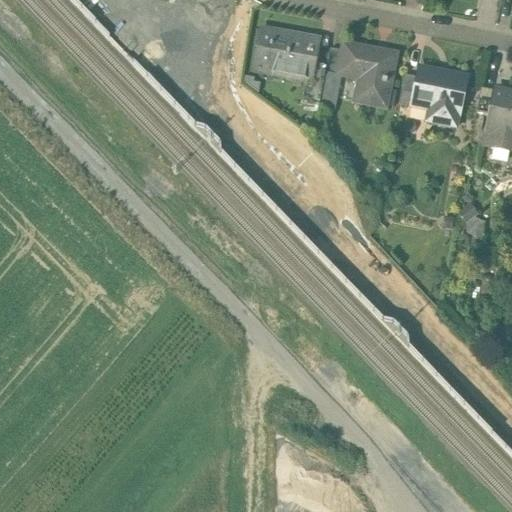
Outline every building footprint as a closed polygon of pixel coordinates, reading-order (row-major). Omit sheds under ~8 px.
[(319,42),(272,32),(266,67),(285,71),(284,78),(303,82),(309,83),(311,83),(314,66),(319,42)] [(396,56),(343,45),(341,52),(337,76),(341,77),(359,81),(354,103),(385,110),(396,56)] [(341,52),(330,50),(326,68),(325,74),(337,76),(341,52)] [(326,68),(314,66),(311,83),(309,83),(308,90),(321,93),(325,74),(326,68)] [(466,78),(419,69),(417,79),(411,108),(428,112),(426,123),(456,129),(458,118),(466,78)] [(337,76),(325,74),(321,93),(318,109),(334,112),(341,77),(337,76)] [(417,79),(404,76),(398,106),(411,108),(417,79)] [(321,93),(308,90),(309,83),(303,82),(298,105),(318,109),(321,93)] [(494,93),(481,90),(476,114),(489,116),(494,93)] [(511,95),(494,92),(494,93),(489,116),(483,145),(489,146),(493,150),(509,153),(511,152),(511,95)]
